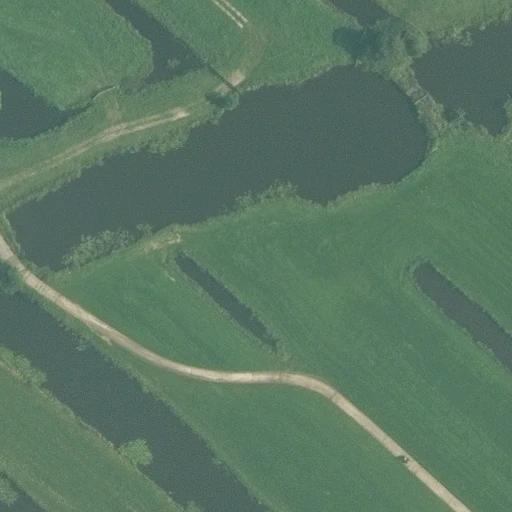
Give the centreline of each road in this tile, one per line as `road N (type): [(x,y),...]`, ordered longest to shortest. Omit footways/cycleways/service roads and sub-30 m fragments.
road 1 (track): [(463,511),(329,392),(299,380),(194,375),(159,363),(27,282),(0,240)]
road 2 (track): [(0,187),(188,112),(229,84),(254,35),(215,0)]
road 3 (track): [(511,146),(475,156),(405,82),(356,56),(249,82),(236,76)]
